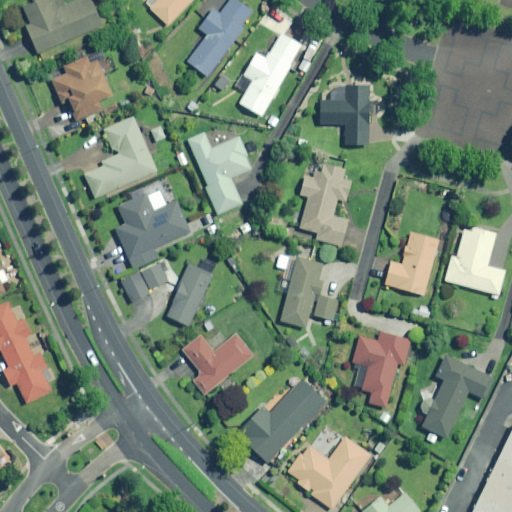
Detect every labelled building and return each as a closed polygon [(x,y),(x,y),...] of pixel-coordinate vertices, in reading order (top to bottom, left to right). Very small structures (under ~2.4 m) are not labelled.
[(78,0),(58,9),(54,0),(39,0),(40,1),(24,8),(30,22),(26,24),(38,54),(104,25),(93,0),(78,0)] [(192,0),(158,0),(150,9),(168,26),(192,0)] [(252,12),(235,0),(230,0),(220,13),(214,9),(199,29),(208,35),(188,62),(208,77),(244,29),(241,27),(252,12)] [(302,46),(281,34),(267,60),(257,54),(244,76),(253,81),(240,104),(262,117),(302,46)] [(90,64),(87,58),(65,67),(68,74),(53,81),(62,104),(69,101),(77,120),(102,110),(99,102),(113,96),(98,61),(90,64)] [(307,73),(313,62),(304,58),(299,69),(307,73)] [(370,146),(371,87),(332,86),(332,102),(321,102),(321,124),(347,125),(346,145),(370,146)] [(157,171),(134,118),(105,131),(116,157),(104,162),(106,166),(85,175),(95,198),(157,171)] [(165,138),(161,127),(152,130),(156,142),(165,138)] [(211,149),(204,133),(188,140),(208,186),(206,186),(218,215),(242,205),(231,179),(252,170),(239,138),(211,149)] [(324,164),(320,180),(306,176),(301,195),(309,198),(300,228),(319,234),(317,240),(342,247),(349,221),(333,217),(338,199),(347,202),(352,182),(343,180),(346,170),(324,164)] [(154,213),(145,194),(118,207),(126,224),(115,229),(134,269),(158,258),(154,250),(191,233),(176,202),(154,213)] [(473,228),(458,224),(453,242),(461,245),(457,258),(452,257),(445,281),(499,296),(505,271),(488,267),(496,234),(473,228)] [(439,241),(411,233),(402,265),(392,262),(386,285),(424,296),(439,241)] [(0,296),(11,292),(2,272),(8,270),(0,253),(0,296)] [(322,297),(326,283),(320,281),(324,265),(299,258),(281,321),(306,329),(314,302),(318,303),(315,316),(333,321),(338,301),(322,297)] [(140,273),(148,291),(169,282),(161,264),(140,273)] [(213,276),(190,265),(167,316),(189,327),(213,276)] [(148,291),(140,273),(121,282),(130,304),(150,295),(148,291)] [(19,322),(10,302),(0,306),(0,351),(4,349),(12,367),(6,370),(13,386),(20,382),(30,403),(54,391),(44,372),(50,369),(42,352),(36,355),(27,337),(34,334),(26,319),(19,322)] [(429,320),(431,309),(413,305),(411,316),(429,320)] [(201,374),(193,380),(209,401),(213,397),(218,403),(229,395),(220,384),(254,356),(237,334),(214,353),(200,336),(182,351),(201,374)] [(412,342),(381,334),(379,342),(359,336),(352,363),(369,368),(363,390),(371,392),(368,403),(386,408),(398,364),(406,366),(412,342)] [(494,378),(447,357),(438,378),(445,381),(435,403),(425,399),(420,411),(428,415),(422,427),(432,431),(428,440),(435,443),(438,435),(448,439),(468,392),(485,399),(494,378)] [(327,403),(303,381),(272,414),(264,407),(238,435),(269,465),(327,403)] [(511,511),(511,432),(473,511),(511,511)] [(370,456),(345,438),(329,460),(308,445),(289,472),(299,480),(297,484),(332,509),(370,456)] [(420,511),(405,494),(389,508),(380,498),(363,511),(420,511)]
